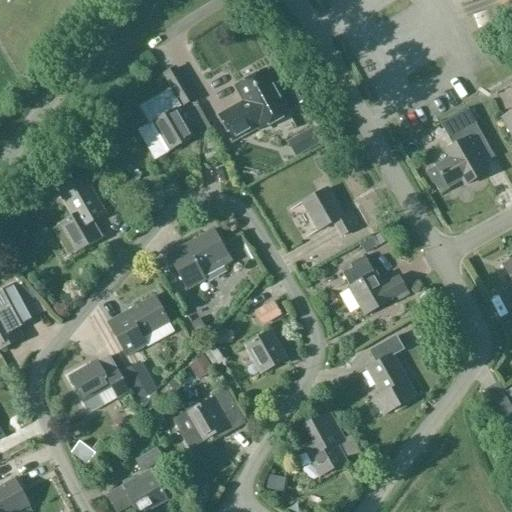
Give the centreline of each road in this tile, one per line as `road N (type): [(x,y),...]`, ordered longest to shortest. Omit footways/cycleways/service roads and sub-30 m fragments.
road 1 (residential): [(88,511),(43,418),(37,372),(157,225),(181,205),(208,199),(249,218),(315,344),(306,380),(234,498)]
road 2 (residential): [(366,511),(482,345),(439,257)]
road 3 (unclassified): [(439,257),(296,0)]
road 4 (unclassified): [(0,171),(129,0)]
